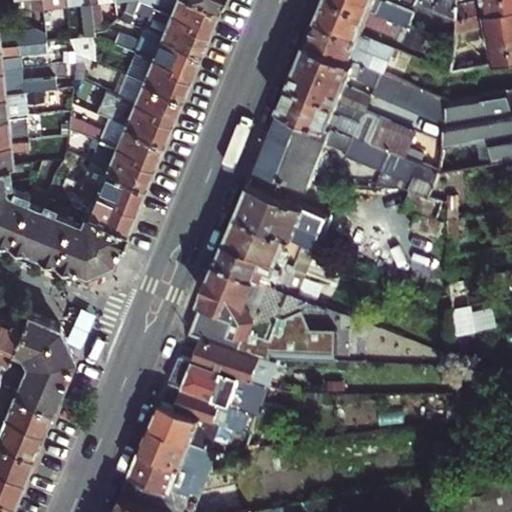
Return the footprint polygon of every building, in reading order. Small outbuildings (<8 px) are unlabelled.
[(30,0),(32,9),(43,8),(41,0),(30,0)] [(41,0),(43,8),(67,6),(65,0),(41,0)] [(65,0),(67,6),(81,4),(84,35),(70,37),(72,53),(79,55),(97,59),(94,32),(89,0),(65,0)] [(89,0),(94,32),(103,25),(101,2),(114,1),(114,0),(89,0)] [(114,0),(114,1),(122,0),(128,0),(121,17),(129,20),(134,8),(137,0),(114,0)] [(169,11),(163,8),(144,0),(137,0),(134,8),(150,14),(144,27),(199,49),(205,35),(207,29),(188,22),(190,17),(171,9),(169,11)] [(144,0),(163,8),(162,0),(144,0)] [(162,0),(163,8),(169,11),(171,9),(190,17),(188,22),(207,29),(215,11),(218,4),(206,0),(174,0),(174,1),(170,0),(162,0)] [(409,25),(350,0),(324,0),(319,14),(372,36),(376,25),(405,37),(409,25)] [(350,0),(409,25),(415,12),(386,0),(350,0)] [(415,0),(454,16),(454,5),(454,0),(415,0)] [(455,15),(507,5),(506,0),(483,0),(454,5),(454,16),(455,15)] [(507,5),(455,15),(456,23),(460,28),(461,28),(485,23),(486,28),(487,33),(496,31),(511,28),(507,5)] [(372,36),(319,14),(316,21),(308,41),(349,58),(381,71),(385,73),(393,55),(398,58),(402,48),(372,36)] [(452,28),(451,42),(461,40),(460,28),(456,23),(455,15),(454,16),(452,28)] [(94,32),(135,50),(139,40),(103,25),(94,32)] [(434,36),(409,25),(405,37),(402,43),(427,54),(434,36)] [(0,46),(1,46),(1,44),(35,41),(47,39),(46,32),(42,29),(33,30),(30,27),(0,30),(0,46)] [(197,55),(199,49),(144,27),(139,40),(135,50),(137,50),(151,57),(152,54),(172,62),(170,67),(188,74),(197,55)] [(511,28),(496,31),(496,34),(497,37),(511,34),(511,32),(511,31),(511,28)] [(511,34),(497,37),(488,39),(489,44),(490,49),(464,53),(461,40),(451,42),(449,68),(511,56),(511,34)] [(0,68),(3,68),(2,54),(36,50),(35,41),(1,44),(1,46),(0,46),(0,68)] [(349,58),(308,41),(304,51),(292,80),(338,99),(367,111),(373,95),(371,94),(346,84),(350,74),(375,85),(381,71),(349,58)] [(186,79),(188,74),(170,67),(172,62),(152,54),(151,57),(137,50),(128,72),(180,93),(186,79)] [(73,61),(74,76),(81,75),(80,60),(73,61)] [(3,68),(0,68),(0,94),(6,94),(6,92),(26,90),(57,87),(56,73),(25,77),(24,66),(3,68)] [(118,94),(128,72),(122,70),(113,92),(118,94)] [(385,73),(381,71),(375,85),(371,94),(373,95),(445,126),(448,99),(385,73)] [(180,93),(128,72),(118,94),(133,100),(134,98),(153,106),(151,111),(170,118),(178,100),(180,93)] [(281,106),(328,125),(338,99),(292,80),(289,87),(281,106)] [(511,87),(448,99),(445,126),(444,142),(442,172),(511,158),(511,87)] [(0,117),(9,116),(26,114),(29,114),(26,90),(6,92),(6,94),(0,94),(0,117)] [(108,115),(162,138),(168,123),(170,118),(151,111),(153,106),(134,98),(133,100),(118,94),(113,92),(108,90),(99,112),(108,115)] [(328,125),(442,172),(444,142),(367,111),(338,99),(328,125)] [(328,125),(281,106),(275,121),(266,142),(286,150),(288,147),(304,154),(306,151),(319,156),(326,142),(346,150),(344,156),(380,171),(374,186),(407,189),(440,202),(444,203),(442,172),(328,125)] [(10,129),(28,127),(26,114),(9,116),(10,129)] [(160,143),(162,138),(108,115),(103,129),(69,115),(68,125),(99,138),(114,144),(115,143),(135,151),(133,155),(152,162),(160,143)] [(10,129),(9,116),(0,117),(0,142),(12,141),(11,139),(29,137),(28,127),(10,129)] [(0,165),(9,164),(14,164),(12,149),(30,147),(29,137),(11,139),(12,141),(0,142),(0,165)] [(90,160),(144,182),(150,167),(152,162),(133,155),(135,151),(115,143),(114,144),(99,138),(90,160)] [(307,187),(313,172),(317,162),(319,156),(306,151),(304,154),(288,147),(286,150),(266,142),(263,149),(257,165),(307,187)] [(142,186),(144,182),(90,160),(82,180),(97,186),(98,185),(117,193),(116,197),(135,204),(142,186)] [(313,172),(325,176),(328,167),(317,162),(313,172)] [(9,164),(0,165),(0,232),(8,236),(24,199),(28,190),(9,182),(7,188),(4,187),(1,183),(0,177),(10,176),(9,164)] [(132,210),(135,204),(116,197),(117,193),(98,185),(97,186),(82,180),(67,174),(65,177),(80,184),(78,189),(94,195),(88,211),(126,227),(132,210)] [(244,195),(238,211),(320,246),(323,238),(318,236),(320,232),(299,223),(307,203),(251,180),(244,195)] [(55,255),(70,218),(59,213),(62,207),(50,202),(47,208),(24,199),(8,236),(32,246),(55,255)] [(70,218),(55,255),(86,268),(113,257),(123,233),(126,227),(88,211),(85,210),(80,222),(70,218)] [(235,219),(227,237),(323,277),(333,252),(320,246),(238,211),(235,219)] [(323,277),(227,237),(223,246),(218,258),(315,298),(323,277)] [(334,282),(344,257),(333,252),(323,277),(334,282)] [(315,298),(218,258),(218,263),(217,269),(216,275),(214,280),(212,285),(209,290),(205,295),(202,299),(237,313),(234,325),(269,339),(272,332),(295,336),(317,338),(337,339),(337,333),(315,333),(307,310),(315,298)] [(218,263),(218,258),(211,277),(202,299),(205,295),(209,290),(212,285),(214,280),(216,275),(217,269),(218,263)] [(317,338),(295,336),(272,332),(269,339),(234,325),(237,313),(202,299),(198,308),(188,331),(202,337),(252,357),(261,359),(284,361),(337,363),(337,339),(317,338)] [(472,304),(451,308),(453,335),(477,330),(473,311),(472,304)] [(473,311),(477,330),(495,326),(491,308),(473,311)] [(23,321),(13,345),(22,349),(29,359),(16,390),(53,405),(63,381),(74,354),(60,323),(28,309),(23,321)] [(0,356),(7,359),(13,345),(23,321),(15,318),(3,313),(0,320),(0,356)] [(455,369),(454,359),(380,326),(372,339),(371,365),(455,369)] [(198,346),(192,359),(249,383),(274,385),(284,361),(261,359),(252,357),(202,337),(198,346)] [(464,338),(454,340),(457,355),(467,353),(464,338)] [(168,379),(182,385),(224,404),(238,410),(249,383),(192,359),(179,354),(176,361),(168,379)] [(274,385),(249,383),(238,410),(260,419),(263,411),(254,407),(258,397),(268,401),(274,385)] [(174,405),(224,426),(229,428),(238,410),(224,404),(182,385),(180,391),(174,405)] [(49,415),(53,405),(16,390),(15,390),(10,404),(0,399),(0,410),(43,428),(49,415)] [(221,433),(224,426),(174,405),(160,399),(157,408),(150,424),(205,447),(210,449),(215,436),(213,435),(215,431),(221,433)] [(43,428),(0,410),(0,420),(2,422),(0,427),(0,439),(33,453),(39,440),(43,428)] [(150,424),(141,446),(195,469),(197,464),(205,447),(150,424)] [(29,463),(33,453),(0,439),(0,466),(24,476),(29,463)] [(176,511),(195,469),(141,446),(122,492),(170,511),(176,511)] [(210,449),(205,447),(197,464),(203,467),(210,449)] [(455,488),(459,511),(511,511),(511,464),(457,470),(455,488)] [(24,476),(0,466),(0,494),(14,500),(19,487),(24,476)] [(348,511),(368,508),(365,490),(341,495),(344,511),(348,511)] [(238,511),(170,511),(122,492),(118,503),(113,511),(249,511),(249,510),(238,511)] [(0,511),(9,511),(10,511),(14,500),(0,494),(0,511)] [(307,511),(332,511),(329,497),(305,502),(307,511)]
